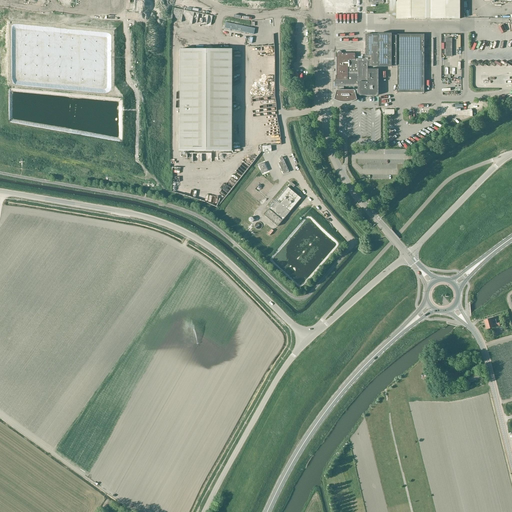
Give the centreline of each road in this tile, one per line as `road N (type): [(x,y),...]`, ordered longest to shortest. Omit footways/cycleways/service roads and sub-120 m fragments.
road 1 (track): [(0,173),(187,211),(296,298),(308,295),(354,242)]
road 2 (unclassified): [(306,339),(223,259),(182,232),(131,214),(0,193)]
road 3 (unclassified): [(506,156),(451,176),(312,333)]
road 4 (unknown): [(214,173),(191,170),(175,149),(171,57),(175,37),(213,35)]
road 5 (unclassified): [(204,511),(306,339)]
road 6 (primary): [(267,511),(312,429),(366,363)]
road 7 (tertiary): [(511,463),(482,349),(453,307)]
road 8 (unclassified): [(408,255),(506,156)]
road 9 (unclassified): [(312,333),(408,255)]
